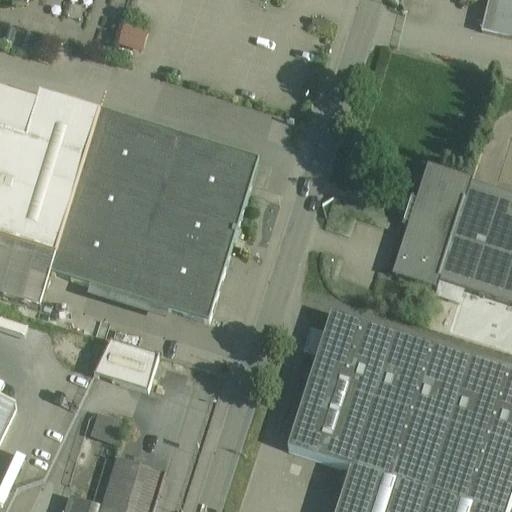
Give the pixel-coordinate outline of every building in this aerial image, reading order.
[(511,0),(490,0),(482,35),(511,42),(511,0)] [(148,36),(125,28),(119,46),(142,54),(148,36)] [(259,164),(101,115),(101,117),(41,99),(38,107),(0,95),(0,242),(57,260),(51,278),(91,290),(169,314),(209,326),(259,164)] [(429,171),(395,278),(436,291),(439,284),(466,200),(471,184),(429,171)] [(511,215),(466,200),(439,284),(511,307),(511,215)] [(57,260),(0,242),(0,298),(40,311),(51,278),(57,260)] [(169,314),(91,290),(87,300),(166,325),(169,314)] [(511,375),(332,317),(325,337),(318,361),(288,453),(351,473),(376,394),(511,437),(511,375)] [(325,337),(312,333),(304,357),(318,361),(325,337)] [(159,359),(111,345),(94,379),(148,396),(159,359)] [(509,511),(511,503),(511,437),(376,394),(351,473),(338,511),(509,511)] [(0,445),(16,412),(0,403),(0,445)] [(113,446),(120,422),(96,415),(89,439),(113,446)] [(118,465),(103,511),(154,511),(164,479),(118,465)]
